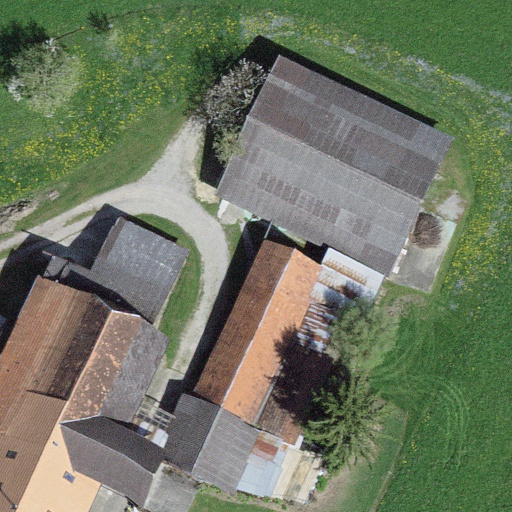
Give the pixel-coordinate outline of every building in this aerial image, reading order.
[(435,171),(271,94),(236,168),(220,160),(210,182),(226,190),(223,195),(386,273),(435,171)] [(0,511),(67,511),(84,479),(137,504),(132,511),(185,511),(198,486),(121,449),(139,410),(119,401),(145,349),(141,347),(185,256),(124,227),(92,293),(55,276),(8,373),(0,369),(0,438),(14,445),(0,473),(0,511)] [(311,288),(263,266),(201,398),(249,420),(311,288)] [(292,440),(323,374),(294,361),(263,427),(292,440)] [(253,433),(196,407),(175,451),(232,478),(253,433)]
